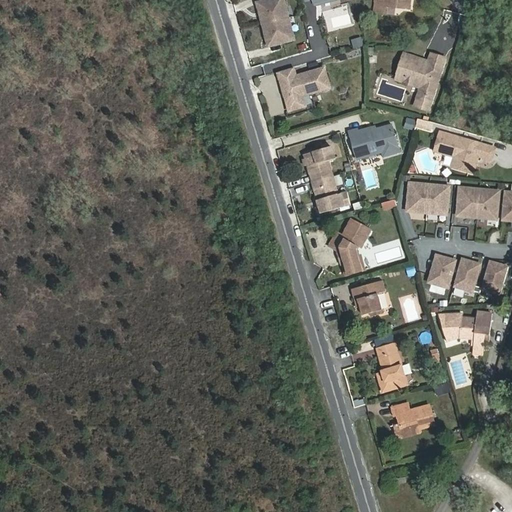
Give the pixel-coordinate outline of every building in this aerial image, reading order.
[(286,0),(270,0),(261,3),(267,24),(291,18),(286,0)] [(378,0),(377,9),(387,11),(388,4),(412,8),(413,0),(378,0)] [(272,46),(297,40),(291,18),(267,24),(272,46)] [(362,37),(352,40),(354,48),(364,45),(362,37)] [(431,51),(428,61),(426,69),(419,66),(421,59),(402,53),(395,75),(403,79),(405,75),(413,77),(410,84),(420,87),(414,105),(428,110),(445,56),(431,51)] [(426,69),(428,61),(421,59),(419,66),(426,69)] [(298,67),(282,72),(287,90),(291,89),(292,94),(289,95),(294,110),(309,106),(306,95),(334,87),(328,67),(300,76),(298,67)] [(405,75),(403,79),(402,83),(410,86),(410,84),(413,77),(405,75)] [(421,117),(419,125),(433,129),(435,121),(421,117)] [(416,131),(418,120),(407,118),(405,129),(416,131)] [(390,120),(372,125),(376,139),(377,142),(379,143),(377,147),(375,146),(372,147),(357,152),(363,170),(371,167),(371,168),(375,171),(383,168),(386,164),(385,163),(402,158),(396,138),(396,137),(395,133),(394,132),(390,120)] [(444,133),(439,150),(457,156),(459,159),(457,166),(473,171),(476,160),(480,161),(481,155),(484,144),(444,133)] [(497,148),(484,144),(481,155),(495,158),(497,148)] [(332,147),(305,155),(306,160),(308,165),(313,182),(334,176),(329,161),(335,159),(332,147)] [(339,195),(334,176),(313,182),(319,200),(320,205),(323,213),(352,205),(348,192),(339,195)] [(432,185),(412,183),(410,211),(430,213),(432,185)] [(450,215),(452,187),(432,185),(430,213),(450,215)] [(482,189),(462,188),(460,216),(480,218),(482,189)] [(502,191),(482,189),(480,218),(500,219),(502,191)] [(397,206),(395,200),(385,203),(387,209),(397,206)] [(372,229),(354,220),(346,236),(340,233),(333,246),(343,251),(346,252),(349,261),(347,265),(349,273),(367,267),(363,255),(361,256),(359,248),(361,244),(363,245),(372,229)] [(455,262),(436,257),(428,284),(448,289),(455,262)] [(483,265),(464,259),(456,286),(475,292),(483,265)] [(511,267),(492,262),(484,289),(503,294),(511,267)] [(385,279),(355,288),(358,298),(363,297),(365,304),(367,312),(375,310),(376,313),(388,309),(383,291),(388,289),(385,279)] [(464,317),(441,319),(449,347),(461,344),(475,343),(477,345),(476,349),(486,350),(487,343),(487,337),(493,337),(494,316),(479,315),(478,321),(464,321),(464,317)] [(397,339),(379,345),(386,369),(380,371),(385,388),(410,380),(397,339)] [(410,405),(395,409),(397,415),(400,415),(403,424),(405,433),(421,428),(436,424),(431,406),(412,411),(410,405)] [(405,433),(403,424),(396,426),(400,439),(422,432),(421,428),(405,433)] [(408,474),(399,477),(401,482),(410,480),(408,474)]
